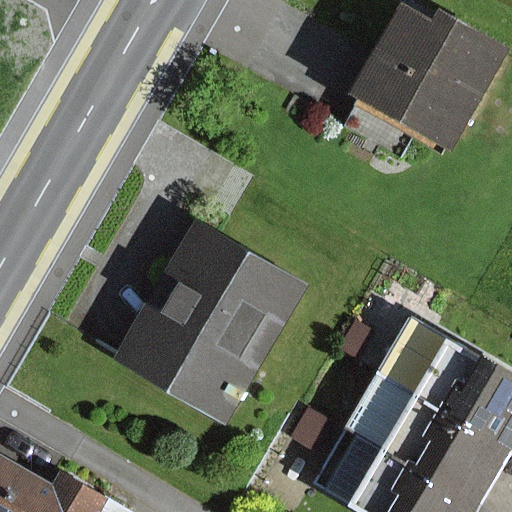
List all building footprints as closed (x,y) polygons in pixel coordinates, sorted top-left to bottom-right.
[(403,4),(352,95),(451,151),(509,49),(440,10),(434,21),(403,4)] [(227,425),(309,287),(197,222),(116,360),(227,425)] [(511,453),(511,376),(413,318),(379,375),(511,454),(511,453)] [(382,336),(357,322),(341,351),(366,365),(382,336)] [(511,454),(379,375),(346,431),(479,510),(511,454)] [(334,424),(308,410),(292,439),(318,453),(334,424)] [(477,511),(479,510),(346,431),(312,486),(355,511),(477,511)] [(0,455),(0,511),(103,511),(110,500),(62,472),(54,486),(0,455)]
